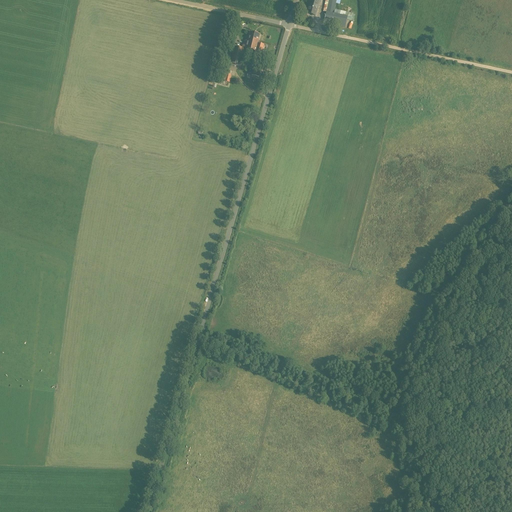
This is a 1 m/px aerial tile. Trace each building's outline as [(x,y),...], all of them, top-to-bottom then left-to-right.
[(313,0),(313,2),(310,2),(307,13),(316,16),(319,4),(320,4),(320,0),(313,0)] [(328,0),(328,1),(326,1),(323,12),(326,12),(324,23),(333,25),(333,28),(339,30),(339,27),(345,28),(347,20),(354,22),(355,15),(352,14),(352,13),(349,13),(335,9),(336,4),(340,4),(340,0),(328,0)] [(255,41),(259,42),(260,35),(250,32),(247,42),(248,42),(250,43),(250,42),(252,43),(252,41),(254,42),(255,41)] [(258,44),(259,42),(255,41),(254,42),(252,41),(252,43),(250,42),(250,43),(248,42),(247,42),(244,41),(242,47),(246,48),(246,49),(256,52),(257,52),(257,50),(254,49),(255,48),(258,48),(259,44),(258,44)] [(257,52),(256,52),(255,56),(261,57),(264,45),(259,44),(258,48),(255,48),(254,49),(257,50),(257,52)] [(232,53),(242,55),(244,48),(234,46),(232,53)] [(232,56),(230,62),(238,64),(239,58),(240,58),(241,59),(241,57),(242,55),(232,53),(232,56)] [(254,67),(250,66),(248,74),(252,74),(252,76),(259,78),(261,72),(261,73),(262,69),(254,66),(254,67)] [(229,83),(231,75),(227,74),(229,70),(223,68),(220,80),(229,83)]
